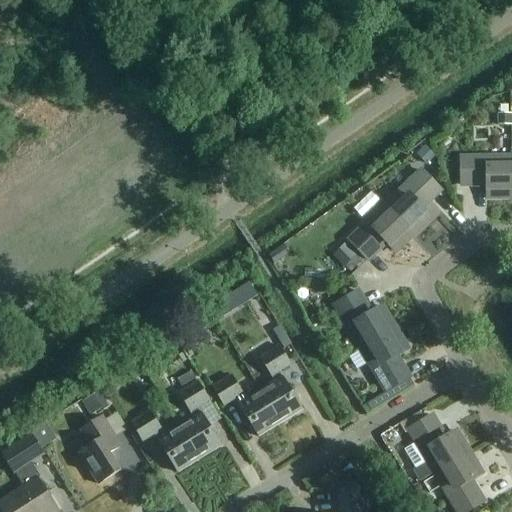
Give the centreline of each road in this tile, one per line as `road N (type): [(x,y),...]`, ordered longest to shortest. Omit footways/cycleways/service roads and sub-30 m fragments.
road 1 (unclassified): [(511,14),(0,365)]
road 2 (residential): [(234,511),(465,369)]
road 3 (residential): [(465,369),(423,283),(475,240),(511,237)]
